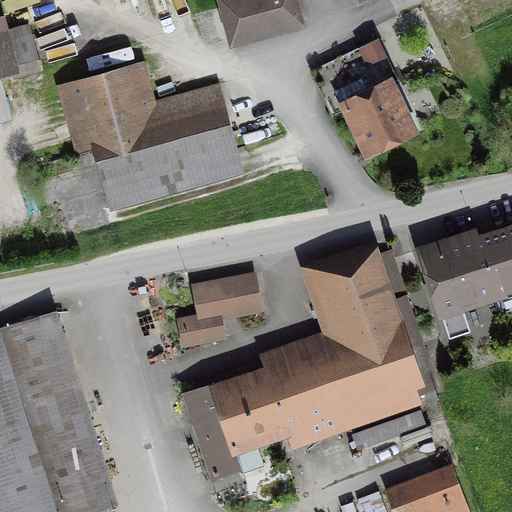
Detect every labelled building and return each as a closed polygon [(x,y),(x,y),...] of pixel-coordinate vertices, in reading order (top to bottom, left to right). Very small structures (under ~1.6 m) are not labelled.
[(225,0),(235,38),(299,20),(293,0),(225,0)] [(0,124),(13,121),(1,78),(13,75),(14,79),(43,71),(30,23),(9,29),(5,15),(0,16),(0,124)] [(220,84),(155,102),(143,62),(65,83),(83,150),(98,146),(114,206),(239,171),(221,104),(225,103),(220,84)] [(350,105),(369,146),(408,128),(388,86),(350,105)] [(511,226),(478,238),(497,295),(511,289),(511,226)] [(469,328),(462,307),(497,295),(478,238),(423,256),(449,335),(469,328)] [(434,387),(391,252),(320,275),(342,346),(213,389),(211,379),(184,389),(211,473),(236,465),(232,449),(252,442),(250,436),(284,425),(291,444),(412,402),(410,394),(434,387)] [(184,343),(224,335),(220,314),(261,306),(255,276),(195,287),(200,316),(179,320),(184,343)] [(62,511),(81,511),(112,502),(51,312),(3,328),(62,511)] [(31,511),(0,413),(0,511),(31,511)] [(387,492),(394,511),(469,511),(453,467),(387,492)]
